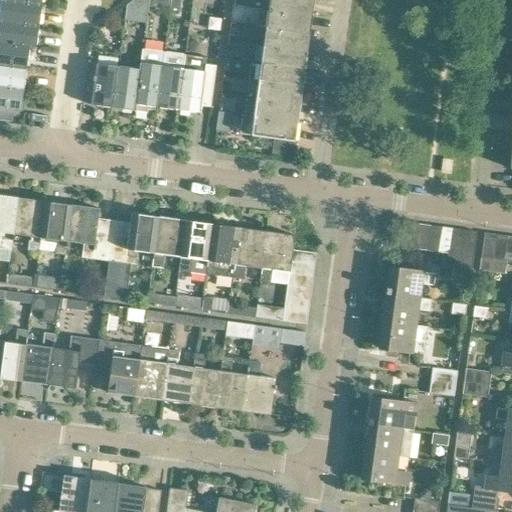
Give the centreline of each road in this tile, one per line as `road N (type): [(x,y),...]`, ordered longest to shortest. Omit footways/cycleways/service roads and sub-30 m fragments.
road 1 (residential): [(315,467),(22,429)]
road 2 (residential): [(315,467),(352,194)]
road 3 (residential): [(58,155),(319,190)]
road 4 (residential): [(480,211),(509,12),(504,0)]
road 5 (residential): [(346,0),(319,190)]
road 6 (residential): [(58,155),(77,0)]
road 7 (residential): [(352,194),(480,211)]
